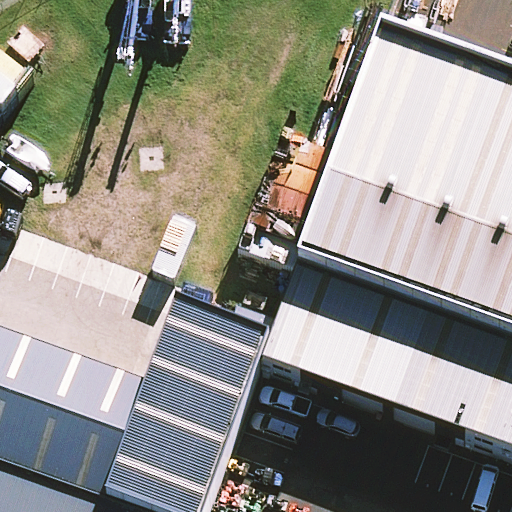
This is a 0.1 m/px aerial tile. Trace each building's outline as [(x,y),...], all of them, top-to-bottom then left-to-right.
[(296,283),(377,57),(390,19),(362,9),(311,152),(279,140),(236,261),(296,283)] [(511,104),(379,56),(296,286),(511,363),(511,104)] [(511,363),(296,286),(261,382),(511,470),(511,363)] [(0,466),(128,511),(208,511),(264,361),(272,336),(182,303),(150,390),(0,335),(0,466)] [(0,511),(128,511),(0,466),(0,511)]
